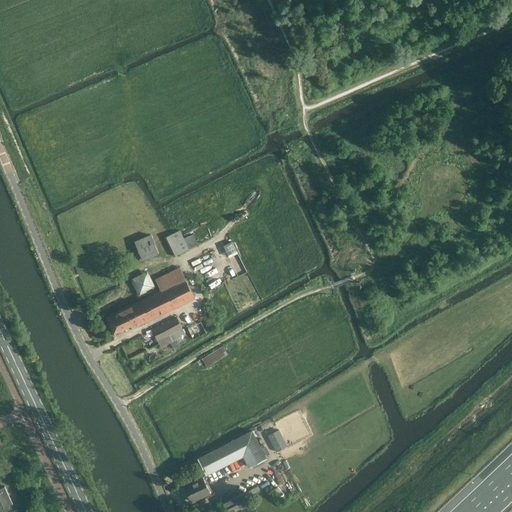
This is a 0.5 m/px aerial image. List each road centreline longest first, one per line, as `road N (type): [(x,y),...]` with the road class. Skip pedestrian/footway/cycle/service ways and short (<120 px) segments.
road 1 (unclassified): [(169,511),(71,323),(0,151)]
road 2 (unknown): [(511,27),(308,114),(377,259),(369,271)]
road 3 (track): [(511,376),(361,511)]
road 4 (tertiary): [(86,511),(0,331)]
